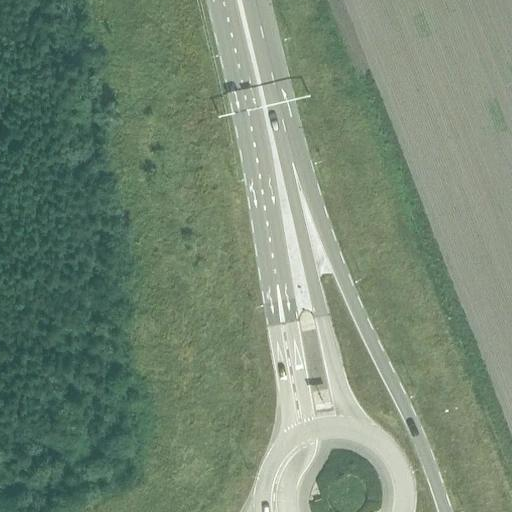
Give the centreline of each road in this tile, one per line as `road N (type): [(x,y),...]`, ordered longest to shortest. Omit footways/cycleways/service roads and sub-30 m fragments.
road 1 (primary): [(445,511),(271,92)]
road 2 (primary): [(362,430),(338,386),(271,92)]
road 3 (primary): [(229,0),(284,284)]
road 4 (primary): [(284,284),(274,324),(289,439)]
road 5 (primary): [(284,284),(309,430)]
